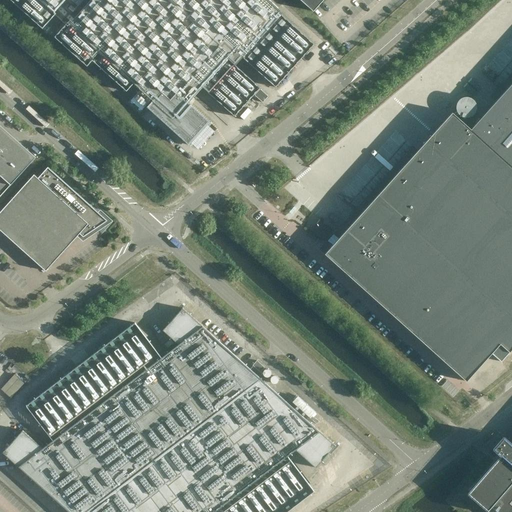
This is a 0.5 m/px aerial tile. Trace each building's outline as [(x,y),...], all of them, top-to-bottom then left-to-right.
[(10,0),(42,29),(55,15),(56,14),(54,12),(64,0),(10,0)] [(91,0),(64,0),(54,12),(56,14),(55,15),(66,24),(68,26),(91,0)] [(66,24),(54,37),(87,66),(92,60),(126,91),(134,82),(152,99),(156,102),(149,109),(163,122),(164,122),(177,134),(181,132),(190,146),(210,123),(188,103),(201,89),(202,87),(234,116),(260,88),(235,66),(242,57),(275,87),(314,44),(281,14),(282,13),(267,0),(91,0),(68,26),(66,24)] [(300,0),(312,10),(321,0),(300,0)] [(452,112),(342,235),(337,230),(334,232),(319,219),(317,223),(315,228),(314,233),(327,242),(325,244),(329,248),(325,254),(466,381),(492,353),(501,362),(511,349),(511,83),(471,129),(452,112)] [(254,95),(262,102),(268,96),(260,89),(254,95)] [(140,90),(131,100),(141,110),(151,100),(140,90)] [(455,104),(456,112),(462,118),(471,117),(477,111),(476,102),(470,96),(461,97),(455,104)] [(0,130),(0,196),(33,160),(0,130)] [(0,212),(0,230),(46,271),(79,234),(83,237),(99,226),(100,228),(105,226),(103,224),(107,220),(48,167),(38,178),(34,175),(0,212)] [(21,429),(1,452),(26,474),(26,473),(69,511),(285,511),(314,491),(287,456),(296,450),(315,468),(316,467),(335,446),(311,423),(311,424),(264,382),(265,381),(263,380),(263,381),(261,379),(262,379),(260,378),(211,334),(183,308),(164,329),(180,343),(161,357),(135,323),(26,405),(52,439),(41,447),(21,429)] [(511,511),(511,444),(503,436),(498,442),(496,442),(495,442),(494,444),(495,445),(493,448),(501,455),(471,489),(498,511),(511,511)]
